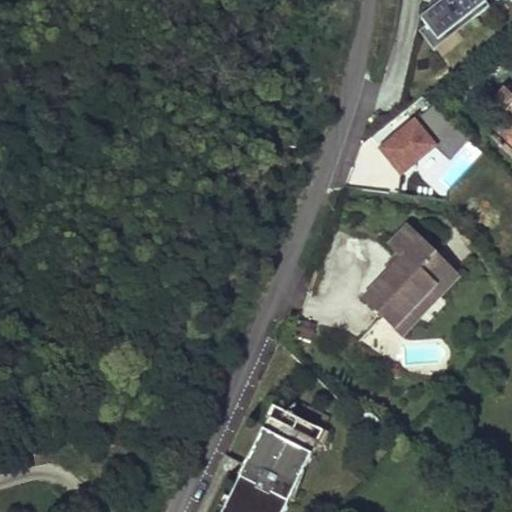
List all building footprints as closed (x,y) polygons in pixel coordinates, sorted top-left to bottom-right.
[(484,0),(438,0),(420,13),(425,21),(417,26),(432,48),(471,17),(473,20),(490,8),(484,0)] [(432,48),(435,51),(473,20),(471,17),(432,48)] [(511,98),(502,90),(492,101),(502,110),(509,103),(511,106),(511,98)] [(431,109),(380,152),(399,176),(433,148),(447,160),(464,142),(431,109)] [(454,280),(404,230),(388,246),(395,254),(384,265),(389,271),(360,300),(397,335),(454,280)] [(326,430),(265,401),(260,415),(265,419),(257,438),(239,461),(231,473),(239,476),(229,500),(224,511),(223,511),(282,511),(289,499),(296,502),(303,464),(314,441),(318,443),(326,430)]
